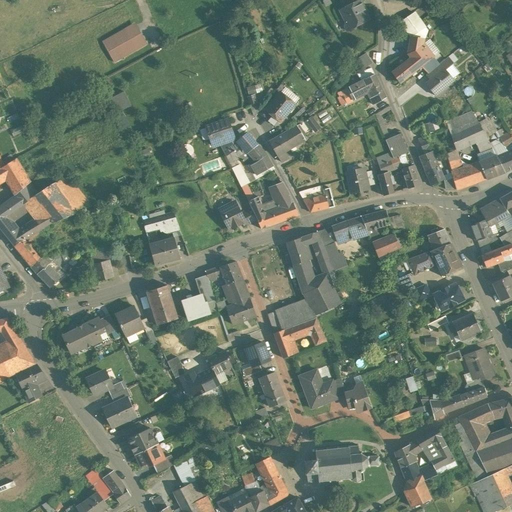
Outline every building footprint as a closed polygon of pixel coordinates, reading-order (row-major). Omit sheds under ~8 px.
[(357,0),(340,0),(345,9),(359,2),(357,0)] [(345,9),(340,11),(346,23),(345,27),(347,30),(351,32),(354,30),(356,26),(368,20),(364,12),(365,11),(361,3),(359,2),(345,9)] [(425,28),(414,13),(400,23),(411,38),(425,28)] [(133,25),(102,43),(113,63),(144,45),(133,25)] [(425,28),(411,38),(424,40),(427,31),(425,28)] [(424,40),(411,38),(408,54),(411,58),(419,68),(433,57),(423,43),(424,40)] [(366,53),(356,60),(362,70),(372,63),(366,53)] [(453,53),(448,57),(453,63),(458,59),(453,53)] [(428,74),(426,76),(430,80),(444,69),(445,71),(453,63),(448,57),(437,66),(428,74)] [(411,58),(392,73),(400,83),(419,68),(411,58)] [(433,62),(424,71),(428,74),(437,66),(433,62)] [(461,72),(453,63),(445,71),(453,79),(461,72)] [(371,68),(357,74),(361,82),(374,75),(371,68)] [(430,80),(425,84),(435,96),(454,81),(453,79),(445,71),(444,69),(430,80)] [(361,82),(346,89),(348,92),(352,100),(367,93),(373,105),(377,103),(386,98),(374,75),(361,82)] [(252,92),(249,93),(250,96),(248,97),(250,105),(256,103),(254,95),(257,94),(255,89),(252,91),(252,92)] [(126,90),(112,97),(119,112),(133,105),(126,90)] [(348,92),(338,97),(342,105),(352,100),(348,92)] [(294,105),(280,93),(266,110),(278,120),(280,122),(294,105)] [(258,104),(251,113),(254,116),(262,107),(258,104)] [(278,120),(266,110),(262,116),(274,125),(278,120)] [(472,112),(446,123),(451,136),(478,124),(472,112)] [(315,115),(306,120),(315,132),(319,129),(314,121),(317,119),(315,115)] [(228,121),(216,125),(214,124),(212,124),(211,126),(206,128),(210,139),(212,146),(219,144),(224,142),(223,140),(233,137),(228,121)] [(420,125),(425,137),(436,133),(431,121),(420,125)] [(495,132),(489,121),(480,126),(486,137),(494,133),(495,132)] [(478,124),(451,136),(456,150),(477,141),(486,137),(480,126),(478,124)] [(20,125),(9,131),(12,137),(24,131),(20,125)] [(296,126),(282,135),(290,149),(292,152),(296,149),(294,147),(305,140),(299,131),(296,126)] [(206,128),(199,131),(202,140),(206,140),(210,139),(206,128)] [(503,135),(500,130),(495,132),(494,133),(497,139),(499,138),(503,135)] [(503,135),(499,138),(505,148),(507,147),(511,143),(511,137),(509,132),(503,135)] [(247,133),(237,141),(243,147),(248,153),(258,145),(247,133)] [(409,151),(401,134),(385,141),(393,159),(398,157),(401,167),(402,169),(414,165),(409,151)] [(290,149),(282,135),(278,137),(277,135),(268,140),(280,162),(289,158),(285,152),(290,149)] [(233,137),(223,140),(224,142),(219,144),(226,157),(235,150),(236,153),(240,150),(243,147),(237,141),(233,137)] [(425,137),(418,140),(422,150),(426,149),(429,148),(425,137)] [(486,137),(477,141),(480,147),(483,146),(489,143),(486,137)] [(266,155),(258,145),(248,153),(243,147),(240,150),(243,153),(239,156),(240,157),(242,160),(243,162),(250,156),(256,163),(266,155)] [(429,148),(426,149),(428,153),(419,157),(425,171),(437,166),(429,148)] [(246,185),(237,167),(239,165),(236,160),(240,157),(239,156),(243,153),(240,150),(236,153),(235,150),(226,157),(232,169),(241,187),(245,185),(246,185)] [(471,166),(462,169),(456,150),(446,155),(446,156),(449,164),(449,165),(452,173),(451,173),(456,189),(473,185),(477,183),(471,166)] [(511,151),(510,152),(498,157),(505,172),(511,169),(511,151)] [(493,157),(479,162),(487,180),(505,173),(505,172),(498,157),(497,157),(495,153),(492,154),(493,157)] [(11,155),(1,161),(3,167),(14,160),(11,155)] [(266,155),(256,163),(251,166),(255,173),(257,175),(273,167),(266,155)] [(393,159),(390,161),(389,157),(384,159),(386,162),(378,165),(382,174),(387,172),(398,168),(401,167),(398,157),(393,159)] [(29,184),(15,160),(14,160),(3,167),(0,168),(0,169),(6,178),(17,197),(23,204),(24,205),(32,198),(32,197),(33,197),(38,194),(29,184)] [(487,180),(479,162),(471,166),(477,183),(486,180),(487,180)] [(402,169),(401,169),(407,189),(420,185),(414,165),(402,169)] [(437,166),(425,171),(431,186),(443,180),(444,180),(443,177),(437,166)] [(273,167),(257,175),(255,173),(252,175),(255,180),(274,169),(273,167)] [(363,169),(346,173),(351,193),(368,189),(367,186),(364,173),(363,169)] [(372,171),(364,173),(367,186),(375,185),(372,171)] [(387,172),(382,174),(378,176),(383,196),(393,193),(387,172)] [(451,173),(443,177),(444,180),(443,180),(445,190),(456,189),(451,173)] [(33,197),(32,197),(32,198),(24,205),(28,210),(36,220),(36,221),(42,229),(53,223),(91,206),(68,176),(51,186),(38,194),(33,197)] [(282,183),(268,188),(273,201),(261,206),(258,197),(252,200),(248,202),(251,208),(256,217),(257,220),(261,229),(299,215),(293,203),(289,195),(282,183)] [(252,200),(245,185),(241,187),(248,202),(252,200)] [(321,186),(299,193),(303,201),(331,193),(329,189),(322,191),(321,186)] [(511,192),(499,199),(500,199),(509,215),(510,215),(511,219),(511,192)] [(331,193),(303,201),(310,213),(334,207),(331,193)] [(0,209),(0,219),(4,216),(4,217),(23,204),(17,197),(0,209)] [(500,199),(480,210),(483,217),(485,220),(470,226),(476,242),(477,241),(493,236),(492,234),(490,226),(500,220),(509,215),(500,199)] [(245,223),(235,203),(221,210),(225,218),(223,219),(230,231),(245,223)] [(4,216),(0,219),(0,228),(0,229),(9,222),(13,219),(28,210),(24,205),(23,204),(4,217),(4,216)] [(251,208),(243,212),(249,224),(257,220),(256,217),(251,208)] [(397,209),(386,211),(388,218),(399,216),(397,209)] [(386,211),(370,215),(361,218),(367,230),(389,224),(388,218),(386,211)] [(173,213),(165,215),(169,224),(170,229),(178,226),(173,213)] [(165,215),(143,222),(145,231),(169,224),(165,215)] [(399,216),(388,218),(389,224),(392,233),(403,229),(404,229),(400,215),(399,216)] [(509,215),(500,220),(507,233),(511,230),(511,219),(510,215),(509,215)] [(361,218),(346,223),(352,241),(369,236),(367,230),(361,218)] [(36,220),(18,233),(9,222),(0,229),(14,246),(35,233),(41,230),(42,229),(36,221),(36,220)] [(346,223),(333,227),(336,237),(337,237),(340,244),(352,241),(346,223)] [(408,244),(403,229),(393,232),(394,236),(399,248),(408,244)] [(444,230),(437,232),(436,229),(431,231),(432,234),(428,236),(431,246),(433,251),(451,244),(444,230)] [(41,230),(35,233),(39,239),(45,236),(41,230)] [(326,230),(318,232),(318,233),(320,240),(332,237),(326,230)] [(35,233),(14,246),(31,267),(40,259),(32,251),(34,250),(31,245),(39,239),(35,233)] [(318,233),(301,238),(304,246),(312,243),(324,275),(333,272),(329,264),(327,257),(320,240),(318,233)] [(493,236),(477,241),(480,250),(488,245),(499,238),(497,233),(492,234),(493,236)] [(129,254),(124,234),(115,236),(120,256),(129,254)] [(394,236),(373,245),(378,258),(399,248),(394,236)] [(332,237),(320,240),(327,257),(340,253),(332,237)] [(174,238),(149,245),(155,266),(180,259),(174,238)] [(301,238),(287,243),(294,266),(306,262),(309,261),(304,246),(301,238)] [(110,244),(104,246),(105,251),(106,251),(108,258),(113,257),(110,244)] [(433,251),(430,252),(436,265),(441,277),(446,275),(447,278),(453,275),(451,272),(462,267),(451,244),(433,251)] [(482,255),(481,256),(486,268),(497,264),(504,261),(509,260),(507,255),(511,254),(510,252),(511,251),(511,246),(511,244),(482,255)] [(431,246),(424,249),(422,245),(409,250),(412,259),(430,252),(433,251),(431,246)] [(488,245),(480,250),(482,255),(491,252),(488,245)] [(105,251),(90,255),(97,282),(113,278),(108,258),(106,251),(105,251)] [(340,253),(327,257),(329,264),(333,272),(349,266),(343,252),(340,253)] [(412,259),(408,261),(410,265),(411,265),(416,275),(436,265),(430,252),(412,259)] [(68,253),(60,254),(63,264),(67,262),(67,261),(72,259),(68,253)] [(71,268),(67,262),(63,264),(60,254),(46,257),(51,262),(58,266),(61,269),(65,272),(71,268)] [(40,259),(31,267),(37,275),(47,267),(47,266),(51,262),(46,257),(40,259)] [(509,260),(504,261),(497,264),(501,274),(511,268),(511,261),(511,262),(509,260)] [(51,262),(47,266),(47,267),(37,275),(50,288),(61,278),(53,271),(58,266),(51,262)] [(242,279),(236,262),(220,267),(223,275),(227,285),(242,279)] [(306,262),(294,266),(301,288),(313,284),(312,279),(306,262)] [(220,267),(213,270),(215,277),(223,275),(220,267)] [(0,268),(0,291),(9,288),(0,268)] [(65,272),(61,269),(58,272),(63,277),(63,280),(68,275),(65,272)] [(213,270),(205,272),(206,276),(208,282),(215,280),(216,279),(215,277),(213,270)] [(313,284),(301,288),(305,298),(306,301),(315,316),(342,304),(333,287),(328,274),(324,275),(312,279),(313,284)] [(408,275),(397,279),(402,295),(413,290),(415,290),(408,275)] [(195,280),(200,295),(183,301),(189,321),(218,311),(216,304),(211,291),(208,282),(206,276),(195,280)] [(511,282),(509,276),(492,284),(501,302),(511,296),(511,282)] [(242,279),(227,285),(226,288),(233,306),(250,299),(242,279)] [(215,280),(208,282),(211,291),(218,289),(215,280)] [(456,284),(434,295),(438,304),(441,302),(445,310),(464,300),(456,284)] [(415,290),(413,290),(419,302),(431,296),(425,285),(415,290)] [(167,286),(147,292),(157,326),(178,320),(167,286)] [(250,299),(233,306),(226,308),(232,325),(256,316),(250,299)] [(224,301),(216,304),(218,311),(226,308),(224,301)] [(315,316),(306,301),(283,310),(285,316),(277,319),(282,331),(283,331),(316,318),(315,316)] [(134,307),(116,315),(120,325),(121,328),(122,328),(126,337),(144,329),(144,328),(141,321),(134,307)] [(283,310),(275,313),(277,319),(285,316),(283,310)] [(275,313),(267,316),(274,334),(282,331),(277,319),(275,313)] [(472,314),(449,325),(454,337),(458,335),(461,341),(481,332),(482,330),(479,325),(477,324),(472,314)] [(445,316),(427,325),(430,331),(448,323),(445,316)] [(110,317),(100,321),(105,332),(104,332),(105,335),(116,330),(110,317)] [(98,318),(83,326),(92,345),(102,341),(99,335),(104,332),(105,332),(100,321),(98,318)] [(282,331),(274,334),(283,359),(293,355),(288,342),(309,334),(311,334),(316,346),(327,342),(316,318),(283,331),(282,331)] [(26,349),(7,319),(0,320),(0,329),(2,329),(9,340),(8,341),(9,343),(0,348),(0,355),(3,360),(26,349)] [(146,319),(141,321),(144,328),(144,329),(152,346),(159,343),(146,319)] [(83,326),(74,330),(75,331),(63,337),(71,353),(85,346),(86,348),(92,345),(83,326)] [(238,332),(226,336),(229,343),(241,338),(238,332)] [(265,342),(245,349),(252,367),(243,370),(246,377),(262,371),(260,366),(274,361),(265,342)] [(26,349),(3,360),(0,355),(0,381),(16,374),(36,365),(26,349)] [(484,350),(465,357),(473,380),(480,377),(481,380),(494,376),(484,350)] [(225,351),(207,359),(212,369),(215,375),(231,367),(228,360),(229,359),(225,351)] [(459,351),(445,356),(448,363),(461,358),(459,351)] [(177,357),(167,362),(172,373),(182,368),(177,357)] [(36,365),(16,374),(30,403),(41,397),(35,385),(46,379),(36,365)] [(182,368),(172,373),(174,379),(185,374),(182,368)] [(195,377),(193,373),(185,377),(189,387),(185,389),(189,397),(193,394),(194,396),(220,384),(215,375),(212,369),(195,377)] [(317,370),(299,377),(311,409),(339,399),(339,398),(333,382),(332,381),(322,384),(317,370)] [(112,386),(105,372),(87,380),(94,395),(107,389),(112,387),(112,386)] [(274,373),(259,378),(265,394),(280,388),(274,373)] [(243,378),(245,383),(254,379),(253,375),(246,377),(243,378)] [(408,378),(412,392),(420,389),(415,375),(408,378)] [(341,379),(333,382),(339,398),(345,395),(344,394),(341,379)] [(120,382),(112,386),(112,387),(107,389),(110,396),(124,390),(120,382)] [(353,392),(352,392),(344,394),(345,395),(348,407),(355,405),(356,410),(362,410),(372,407),(363,383),(356,386),(353,392)] [(265,394),(260,396),(261,400),(264,399),(264,398),(266,398),(270,407),(286,402),(280,388),(265,394)] [(484,388),(460,396),(463,407),(487,397),(484,388)] [(124,390),(110,396),(114,404),(124,399),(125,400),(128,399),(124,390)] [(460,396),(441,402),(437,402),(437,401),(429,401),(434,420),(444,414),(463,407),(460,396)] [(114,404),(103,409),(112,428),(136,416),(128,399),(125,400),(124,399),(114,404)] [(511,405),(510,399),(488,405),(494,420),(502,417),(511,413),(511,405)] [(488,405),(459,418),(462,423),(466,431),(484,424),(494,420),(488,405)] [(423,407),(409,411),(410,416),(424,411),(423,407)] [(265,408),(255,412),(258,419),(268,415),(265,408)] [(409,411),(386,420),(386,421),(381,426),(383,428),(387,425),(389,425),(405,419),(410,416),(409,411)] [(511,413),(502,417),(507,420),(508,424),(511,422),(511,413)] [(511,422),(508,424),(510,429),(489,437),(493,446),(511,439),(511,422)] [(466,431),(462,423),(455,426),(463,442),(470,439),(466,431)] [(489,437),(484,424),(466,431),(470,439),(463,442),(460,443),(479,481),(511,465),(511,439),(493,446),(489,437)] [(437,428),(417,440),(422,450),(433,465),(435,470),(445,465),(454,461),(437,428)] [(150,429),(128,439),(131,447),(133,452),(134,452),(135,455),(156,445),(154,440),(156,434),(152,433),(150,429)] [(277,439),(263,445),(269,457),(270,457),(282,451),(277,439)] [(417,440),(410,445),(395,452),(401,468),(414,463),(417,462),(414,456),(422,450),(417,440)] [(206,443),(192,452),(193,456),(209,447),(207,442),(206,443)] [(156,445),(135,455),(141,467),(147,463),(149,467),(152,465),(165,459),(164,459),(158,444),(156,445)] [(337,449),(328,450),(327,448),(326,448),(326,450),(317,451),(316,449),(315,449),(316,460),(304,462),(306,474),(308,483),(318,482),(319,483),(320,483),(320,481),(329,481),(329,482),(330,482),(330,480),(340,480),(340,481),(341,481),(341,479),(351,478),(351,480),(356,482),(361,479),(360,470),(361,472),(362,472),(363,472),(364,472),(363,470),(367,466),(369,466),(377,465),(377,466),(378,466),(378,465),(379,465),(379,464),(378,464),(378,458),(379,458),(379,457),(378,457),(377,457),(377,456),(377,457),(369,457),(368,456),(366,457),(361,454),(362,453),(360,452),(360,454),(358,454),(358,445),(357,445),(357,447),(349,447),(349,446),(348,446),(348,448),(338,449),(338,447),(337,447),(337,449)] [(192,452),(188,454),(184,457),(191,473),(192,475),(196,473),(200,471),(193,456),(192,452)] [(165,459),(152,465),(157,475),(166,470),(172,465),(168,457),(164,459),(165,459)] [(191,473),(184,457),(174,465),(185,487),(195,481),(192,475),(191,473)] [(261,462),(256,464),(265,480),(278,474),(270,457),(269,457),(264,460),(261,462)] [(454,461),(445,465),(448,471),(457,466),(454,461)] [(414,463),(401,468),(407,483),(420,478),(417,471),(414,463)] [(420,478),(407,483),(405,491),(412,508),(432,499),(424,481),(437,475),(435,470),(433,465),(417,471),(420,478)] [(511,465),(479,481),(470,486),(475,497),(476,497),(483,511),(496,511),(511,505),(511,498),(510,494),(511,493),(511,491),(510,485),(506,477),(511,473),(511,465)] [(96,468),(86,476),(93,486),(101,480),(103,478),(96,468)] [(124,486),(113,471),(104,477),(115,493),(113,495),(120,504),(130,496),(124,486)] [(278,474),(265,480),(269,488),(273,495),(285,488),(278,474)] [(254,482),(252,475),(242,477),(245,486),(254,482)] [(112,495),(101,480),(93,486),(101,498),(104,501),(112,495)] [(185,487),(174,493),(184,511),(190,511),(198,508),(196,503),(195,503),(203,498),(195,481),(185,487)] [(285,488),(273,495),(269,488),(263,491),(270,505),(287,496),(288,493),(285,488)] [(258,511),(270,505),(263,491),(249,498),(255,511),(258,511)] [(97,493),(81,505),(86,511),(102,511),(108,508),(97,493)] [(254,511),(247,494),(230,502),(234,511),(254,511)] [(49,511),(57,511),(65,507),(57,496),(45,504),(49,511)] [(160,497),(151,503),(156,511),(160,511),(166,508),(160,497)] [(213,511),(206,497),(203,498),(196,503),(200,511),(213,511)] [(234,511),(230,502),(228,497),(216,503),(221,511),(234,511)] [(305,511),(297,498),(277,510),(279,511),(305,511)]
